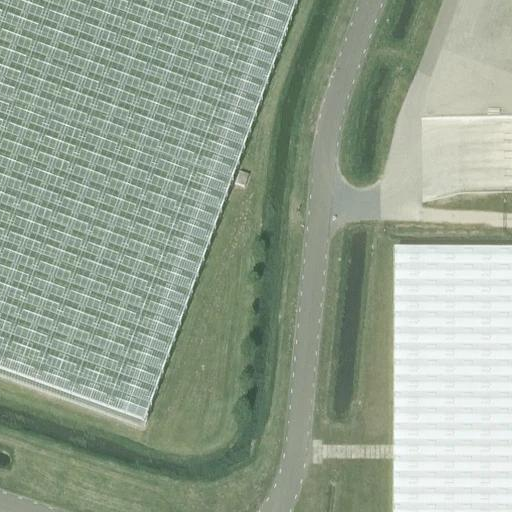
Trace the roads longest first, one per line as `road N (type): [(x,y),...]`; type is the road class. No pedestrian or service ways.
road 1 (unclassified): [(372,0),(329,117),(311,342),(280,511)]
road 2 (unknown): [(322,207),(363,195),(387,170),(452,0)]
road 3 (track): [(511,223),(435,225),(322,207)]
